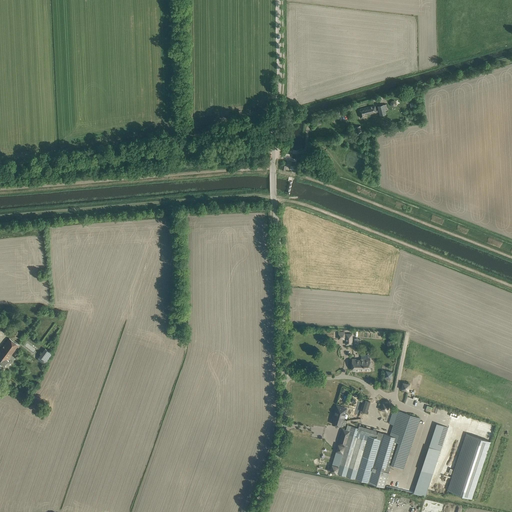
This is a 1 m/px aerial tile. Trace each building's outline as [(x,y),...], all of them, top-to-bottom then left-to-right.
[(376,112),(379,111),(379,115),(385,114),(384,111),(387,110),(386,104),(383,105),(378,106),(378,110),(376,111),(375,106),(359,109),(361,117),(366,116),(365,115),(376,112)] [(18,345),(8,338),(0,350),(0,366),(1,365),(2,364),(5,367),(9,361),(7,360),(18,345)] [(52,353),(45,349),(37,360),(44,365),(52,353)] [(355,371),(370,371),(370,359),(352,359),(352,367),(355,367),(355,371)] [(367,412),(370,402),(365,401),(362,411),(367,412)] [(383,403),(381,409),(387,411),(389,405),(383,403)] [(334,417),(332,424),(341,426),(344,418),(343,417),(344,413),(345,414),(347,408),(336,405),(333,417),(334,417)] [(399,436),(399,438),(391,464),(403,469),(420,418),(394,409),(389,423),(399,427),(397,432),(399,433),(398,435),(399,436)] [(436,424),(413,493),(425,497),(448,428),(436,424)] [(376,438),(378,431),(359,426),(357,432),(376,438)] [(350,431),(343,429),(338,444),(345,446),(339,464),(358,470),(367,440),(348,435),(350,431)] [(384,487),(391,464),(399,438),(383,433),(368,482),(384,487)] [(447,490),(471,498),(490,441),(483,439),(466,433),(447,490)]
